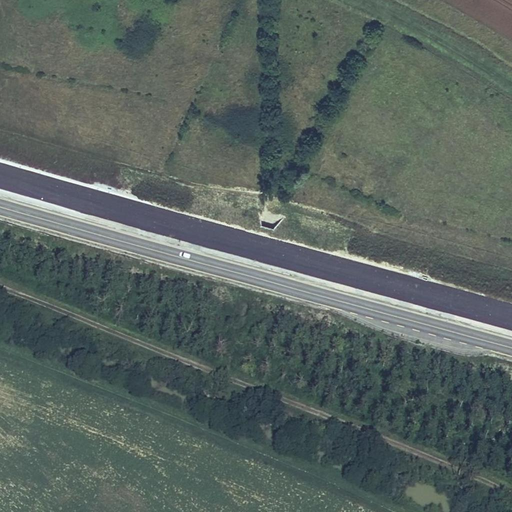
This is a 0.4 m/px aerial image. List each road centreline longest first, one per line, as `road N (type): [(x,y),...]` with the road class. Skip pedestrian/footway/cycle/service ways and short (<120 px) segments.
road 1 (track): [(511,493),(0,279)]
road 2 (motorway): [(0,206),(511,349)]
road 3 (motorway): [(511,317),(0,175)]
road 4 (track): [(0,348),(403,511)]
road 5 (track): [(375,0),(511,80)]
